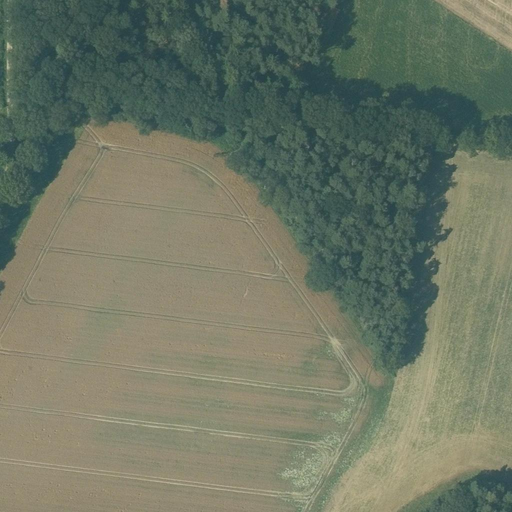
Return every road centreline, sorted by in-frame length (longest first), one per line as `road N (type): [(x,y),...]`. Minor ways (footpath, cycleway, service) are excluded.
road 1 (track): [(14,106),(70,95),(405,145)]
road 2 (track): [(11,140),(54,99),(121,0)]
road 3 (track): [(13,0),(11,140)]
